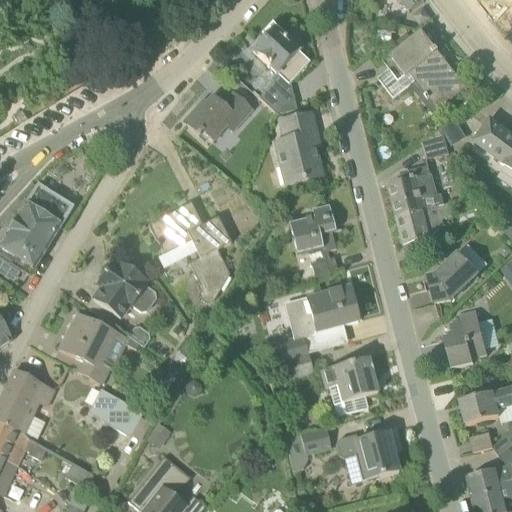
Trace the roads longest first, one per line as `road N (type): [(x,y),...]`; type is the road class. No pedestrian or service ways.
road 1 (residential): [(449,511),(321,0)]
road 2 (residential): [(0,382),(137,138),(121,108)]
road 3 (residential): [(121,108),(182,66),(245,0)]
